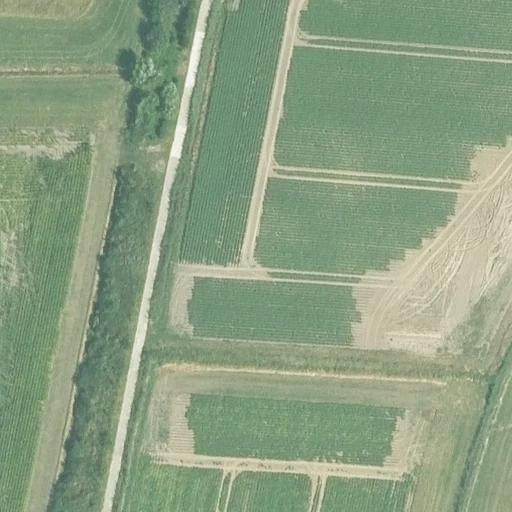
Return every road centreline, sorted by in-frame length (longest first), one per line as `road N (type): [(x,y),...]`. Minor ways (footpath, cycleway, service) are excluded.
road 1 (unclassified): [(106,511),(207,0)]
road 2 (track): [(80,511),(148,162)]
road 3 (track): [(0,93),(103,98),(116,117),(118,154)]
road 4 (track): [(0,48),(67,47),(111,24),(127,0)]
